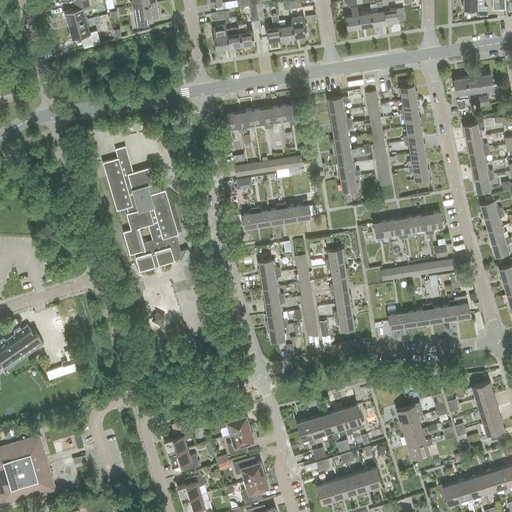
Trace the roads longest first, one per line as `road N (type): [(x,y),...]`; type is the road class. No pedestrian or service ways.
road 1 (residential): [(498,341),(466,235),(428,53)]
road 2 (residential): [(259,376),(222,239),(199,91)]
road 3 (residential): [(259,376),(347,349),(498,341)]
road 4 (residential): [(169,511),(143,425),(149,414),(259,376)]
road 5 (residential): [(93,281),(95,262),(52,113)]
road 6 (tertiary): [(52,113),(199,91)]
road 7 (residential): [(292,511),(259,376)]
road 8 (tertiary): [(199,91),(332,70)]
